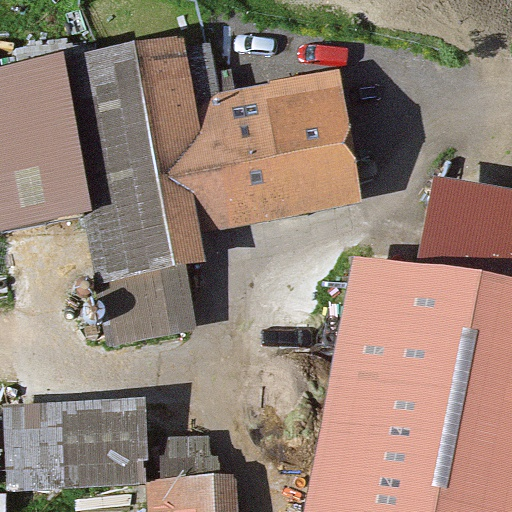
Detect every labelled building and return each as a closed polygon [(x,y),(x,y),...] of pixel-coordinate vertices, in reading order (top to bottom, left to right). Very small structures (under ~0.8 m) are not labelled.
[(178,60),(175,45),(0,78),(0,237),(75,223),(101,357),(188,341),(177,280),(198,276),(192,247),(357,215),(331,83),(219,105),(209,54),(178,60)] [(511,511),(511,301),(347,269),(323,389),(369,398),(346,511),(511,511)] [(0,503),(136,498),(133,410),(0,415),(0,503)] [(160,473),(213,469),(211,433),(158,436),(160,473)] [(227,511),(227,488),(144,492),(145,511),(227,511)]
